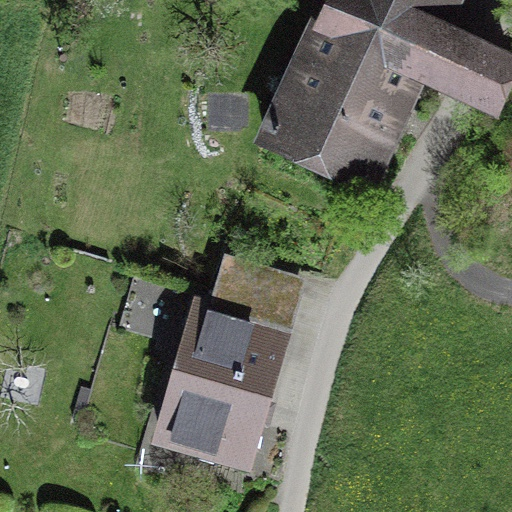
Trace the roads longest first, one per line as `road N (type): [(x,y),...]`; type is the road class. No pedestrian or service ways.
road 1 (track): [(495,0),(405,194),(339,309),(289,511)]
road 2 (track): [(432,140),(427,199),(437,244),(467,276),(511,291)]
